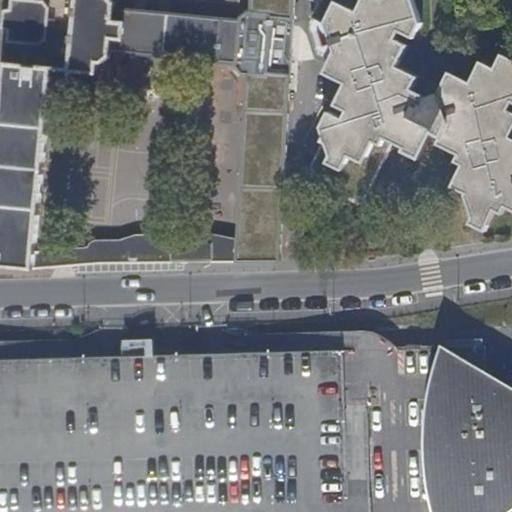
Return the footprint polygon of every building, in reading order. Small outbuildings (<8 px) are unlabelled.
[(7,65),(5,86),(6,86),(0,143),(0,266),(35,270),(53,89),(96,94),(99,63),(104,64),(112,57),(112,53),(237,65),(237,68),(247,75),(249,75),(238,263),(282,263),(296,0),(78,0),(72,70),(7,65)] [(10,31),(9,43),(41,46),(48,41),(51,10),(45,3),(15,0),(13,0),(13,11),(6,13),(4,29),(10,31)] [(511,60),(503,56),(496,71),(488,67),(481,82),(475,79),(472,85),(464,81),(461,87),(447,81),(439,96),(429,100),(413,91),(415,86),(401,78),(405,71),(398,68),(401,61),(394,57),(401,43),(396,41),(401,32),(414,39),(422,23),(413,0),(311,0),(319,4),(312,18),(318,22),(314,31),(322,56),(334,62),(330,68),(345,75),(341,82),(348,86),(346,90),(353,94),(345,110),(349,112),(345,121),(331,114),(323,129),(327,139),(308,176),(363,204),(394,143),(398,135),(411,142),(407,149),(405,152),(420,160),(433,133),(442,138),(438,145),(460,156),(457,163),(463,166),(457,179),(471,187),(467,195),(466,194),(474,218),(489,225),(496,211),(503,215),(506,208),(511,210),(511,139),(511,135),(511,130),(507,128),(511,116),(511,113),(509,111),(511,104),(511,60)] [(394,57),(401,61),(408,47),(401,43),(394,57)] [(481,82),(488,67),(482,64),(475,79),(481,82)] [(327,75),(341,82),(345,75),(330,68),(327,75)] [(401,78),(415,86),(419,79),(405,71),(401,78)] [(461,87),(464,81),(450,74),(447,81),(461,87)] [(337,107),(345,110),(353,94),(346,90),(337,107)] [(394,143),(407,149),(411,142),(398,135),(394,143)] [(453,188),(466,194),(467,195),(471,187),(457,179),(453,188)] [(485,232),(489,225),(474,218),(470,225),(485,232)] [(174,264),(213,263),(214,246),(174,246),(174,264)] [(102,257),(101,264),(165,264),(166,256),(145,257),(145,255),(122,255),(122,257),(102,257)] [(0,511),(511,511),(511,365),(455,367),(454,348),(378,350),(230,354),(0,359),(0,511)]
